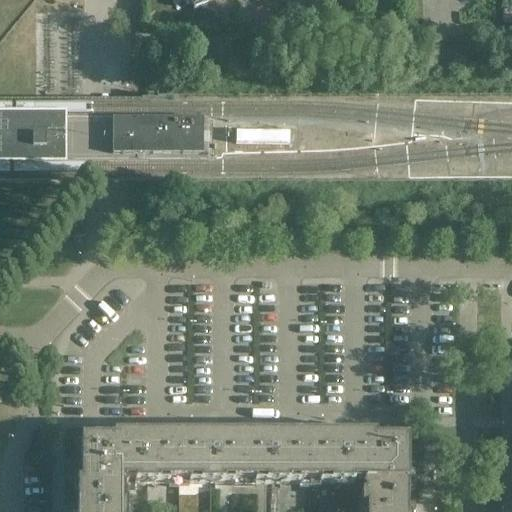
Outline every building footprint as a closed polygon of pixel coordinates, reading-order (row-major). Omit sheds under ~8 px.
[(213,2),(211,0),(187,0),(193,11),(210,4),(213,12),(220,9),(216,1),(213,2)] [(223,17),(220,9),(213,12),(217,20),(223,17)] [(44,109),(20,109),(15,109),(15,121),(17,121),(17,129),(16,129),(0,128),(0,150),(17,151),(18,151),(18,163),(44,163),(44,174),(60,174),(60,163),(81,163),(81,149),(81,132),(81,116),(44,116),(44,109)] [(139,120),(111,120),(111,155),(139,155),(202,155),(202,120),(139,120)] [(85,238),(86,213),(74,213),(73,238),(85,238)] [(178,483),(178,436),(145,436),(145,435),(144,434),(143,433),(142,433),(140,432),(138,432),(137,433),(135,434),(134,435),(134,436),(112,436),(112,439),(112,483),(123,483),(134,483),(134,485),(168,485),(168,483),(178,483)] [(243,483),(243,439),(243,436),(221,436),(220,434),(219,433),(218,433),(216,432),(215,432),(214,433),(213,433),(212,433),(212,434),(211,435),(211,436),(178,436),(178,483),(188,483),(188,485),(210,485),(233,485),(233,483),(243,483)] [(308,483),(308,436),(276,436),(275,434),(274,433),(272,433),(271,432),(269,433),(267,433),(266,435),(265,436),(243,436),(243,439),(243,483),(254,483),(254,485),(299,485),(299,483),(308,483)] [(374,483),(374,439),(374,436),(352,436),(351,434),(349,433),(348,433),(346,432),(345,433),(343,433),(342,435),(341,436),(308,436),(308,483),(318,483),(318,485),(353,485),(353,483),(363,483),(374,483)] [(112,483),(112,439),(80,439),(80,482),(80,483),(112,483)] [(407,483),(407,439),(374,439),(374,483),(407,483)] [(125,511),(126,493),(123,493),(123,483),(112,483),(80,483),(80,482),(76,482),(76,505),(75,506),(73,507),(73,509),(73,510),(72,511),(73,511),(72,511),(125,511)] [(414,511),(415,511),(415,510),(415,509),(415,508),(414,506),(413,506),(411,505),(407,505),(407,483),(374,483),(363,483),(363,493),(361,493),(360,511),(414,511)]
